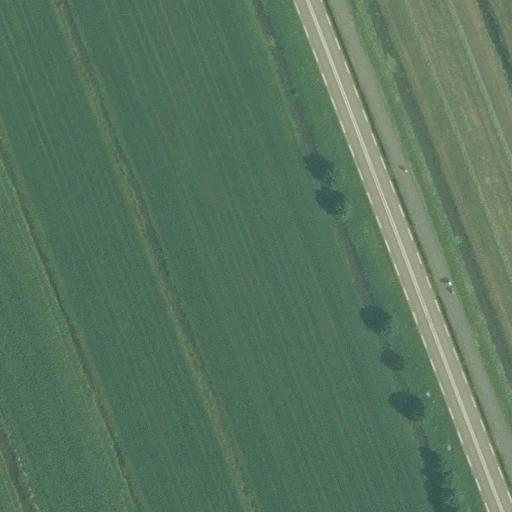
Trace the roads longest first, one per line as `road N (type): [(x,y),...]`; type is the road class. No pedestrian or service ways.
road 1 (primary): [(501,511),(307,0)]
road 2 (unclassified): [(511,455),(338,0)]
